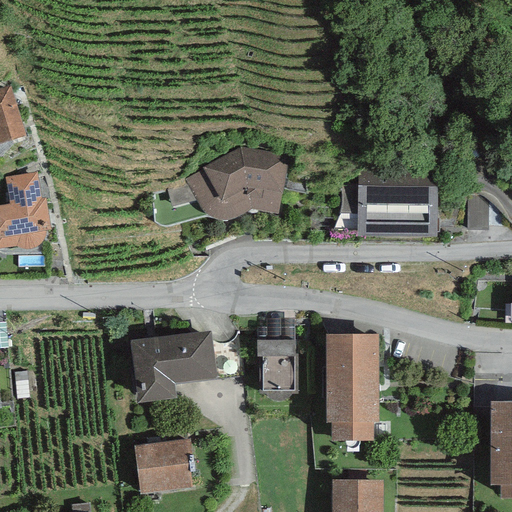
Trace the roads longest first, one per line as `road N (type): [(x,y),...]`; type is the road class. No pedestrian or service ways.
road 1 (unclassified): [(223,292),(221,271),(242,254),(511,247)]
road 2 (residential): [(223,292),(511,341)]
road 3 (residential): [(0,298),(223,292)]
